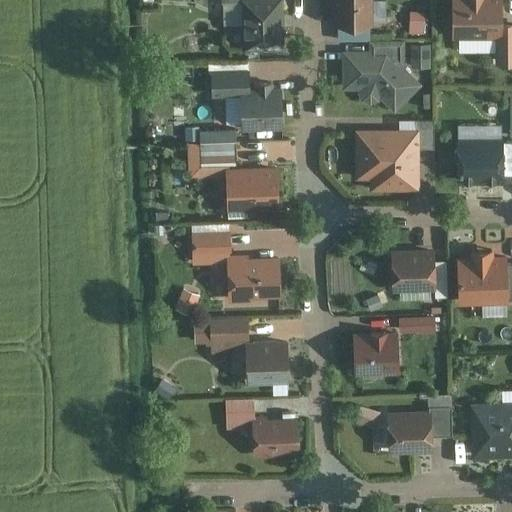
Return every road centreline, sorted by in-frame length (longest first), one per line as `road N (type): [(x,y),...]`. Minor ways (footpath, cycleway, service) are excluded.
road 1 (residential): [(316,216),(329,494)]
road 2 (residential): [(311,0),(316,216)]
road 3 (residential): [(316,216),(511,216)]
road 4 (residential): [(329,494),(511,486)]
road 5 (residential): [(187,496),(329,494)]
